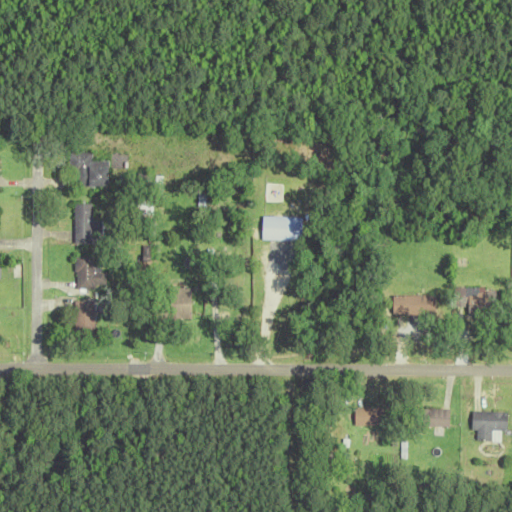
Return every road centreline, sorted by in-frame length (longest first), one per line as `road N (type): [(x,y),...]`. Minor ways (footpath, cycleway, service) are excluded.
road 1 (residential): [(511,372),(0,371)]
road 2 (residential): [(34,372),(37,145)]
